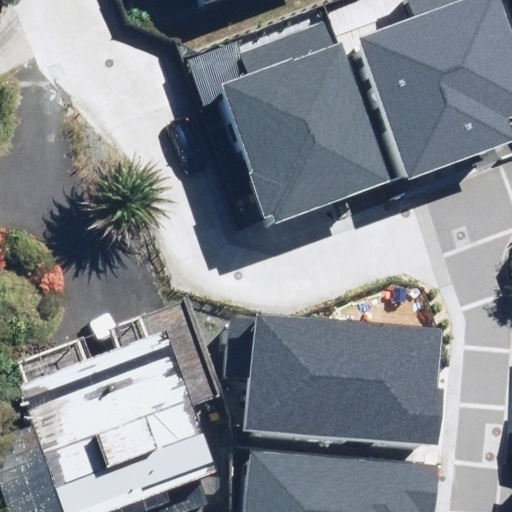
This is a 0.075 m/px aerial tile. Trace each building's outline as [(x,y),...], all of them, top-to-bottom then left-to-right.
[(310,0),(209,0),(212,7),(230,0),(234,0),(247,33),(314,8),(310,0)] [(404,0),(410,14),(347,38),(399,176),(511,133),(511,65),(487,0),(404,0)] [(323,40),(210,84),(264,221),(377,177),(323,40)] [(24,511),(123,511),(225,476),(200,406),(224,397),(190,303),(113,331),(121,353),(61,375),(23,388),(48,460),(11,473),(24,511)] [(429,396),(428,396),(434,329),(223,311),(217,378),(241,380),(236,430),(425,446),(429,396)] [(235,511),(418,511),(422,466),(241,451),(235,511)]
